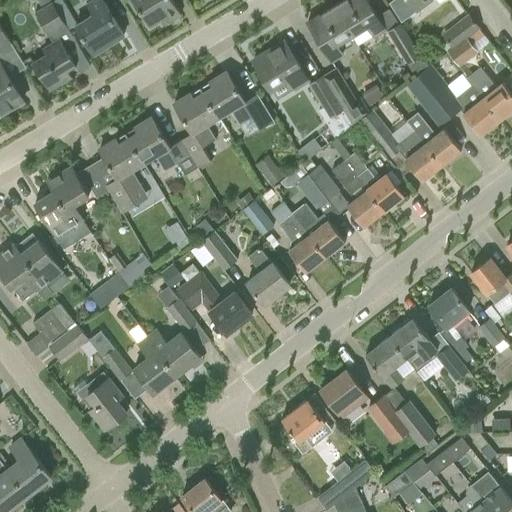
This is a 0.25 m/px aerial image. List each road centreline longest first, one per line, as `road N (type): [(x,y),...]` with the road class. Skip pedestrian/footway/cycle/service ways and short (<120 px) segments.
road 1 (residential): [(227,400),(511,181)]
road 2 (residential): [(0,167),(275,0)]
road 3 (residential): [(107,493),(0,349)]
road 4 (residential): [(107,493),(227,400)]
road 5 (residential): [(277,511),(227,400)]
